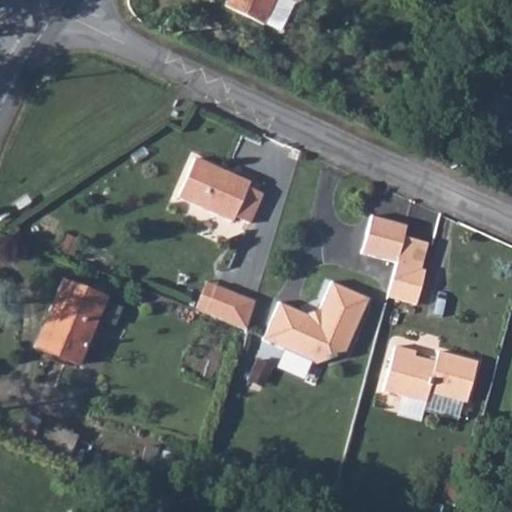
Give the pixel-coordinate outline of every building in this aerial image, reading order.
[(273,0),(226,0),(225,4),(263,22),(273,0)] [(273,0),(263,22),(278,29),(291,3),(295,0),(273,0)] [(194,158),(176,199),(232,223),(235,217),(250,224),(262,195),(246,188),(249,182),(194,158)] [(358,254),(396,264),(403,237),(407,225),(369,215),(358,254)] [(427,244),(403,237),(396,264),(386,297),(416,305),(425,271),(420,270),(427,244)] [(104,297),(60,280),(33,347),(77,364),(104,297)] [(206,282),(195,309),(244,327),(254,301),(206,282)] [(307,314),(277,301),(260,341),(309,363),(343,351),(366,297),(331,282),(319,309),(307,314)] [(395,344),(383,389),(426,400),(429,390),(467,400),(477,360),(438,349),(436,360),(414,354),(416,350),(395,344)] [(254,360),(245,380),(258,386),(268,366),(254,360)] [(53,434),(30,424),(21,444),(44,455),(53,434)]
